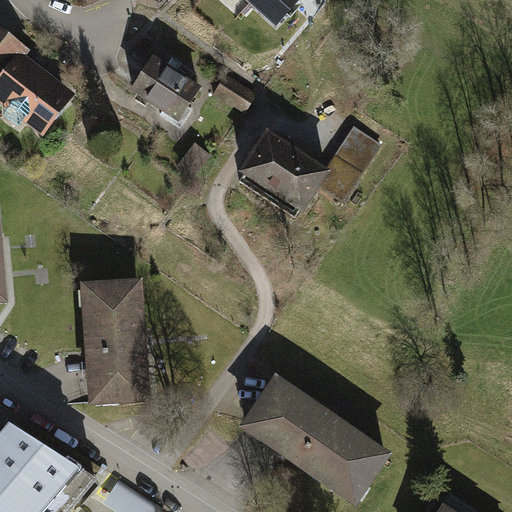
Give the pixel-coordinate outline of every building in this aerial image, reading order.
[(295,0),(246,0),(274,24),(295,0)] [(25,48),(0,29),(0,109),(32,133),(64,89),(19,56),(25,48)] [(174,122),(199,88),(145,49),(121,84),(174,122)] [(247,94),(224,79),(214,95),(237,110),(247,94)] [(342,207),(380,147),(353,129),(325,174),(329,177),(319,192),(342,207)] [(325,174),(266,136),(238,179),(301,219),(319,192),(329,177),(325,174)] [(210,161),(192,147),(173,170),(190,185),(210,161)] [(142,398),(137,277),(74,280),(80,401),(142,398)] [(386,451),(266,371),(232,422),(352,501),(386,451)] [(94,483),(11,432),(0,445),(0,511),(69,511),(79,500),(94,483)] [(157,511),(116,488),(104,509),(108,511),(157,511)] [(427,511),(454,511),(435,500),(427,511)]
